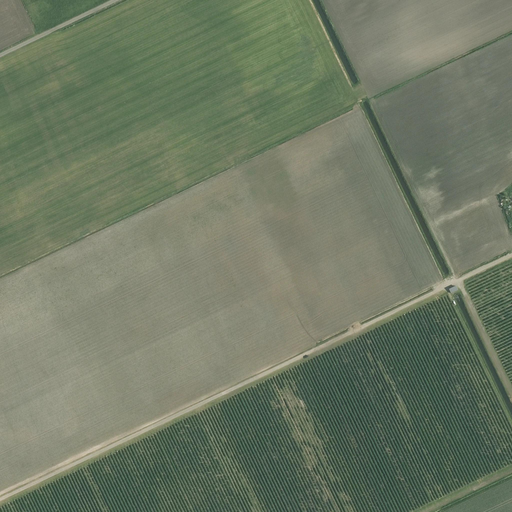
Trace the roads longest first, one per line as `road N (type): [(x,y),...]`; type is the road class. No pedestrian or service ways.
road 1 (track): [(0,498),(511,255)]
road 2 (track): [(118,0),(0,58)]
